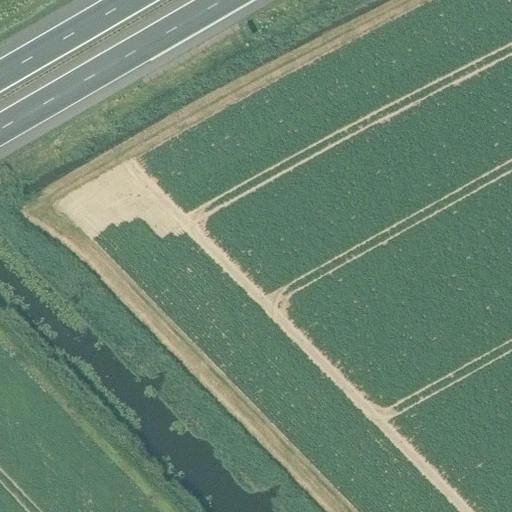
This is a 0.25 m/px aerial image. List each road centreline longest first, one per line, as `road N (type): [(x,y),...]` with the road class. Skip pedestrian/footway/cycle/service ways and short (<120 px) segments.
road 1 (motorway): [(0,129),(224,0)]
road 2 (motorway): [(130,0),(0,75)]
